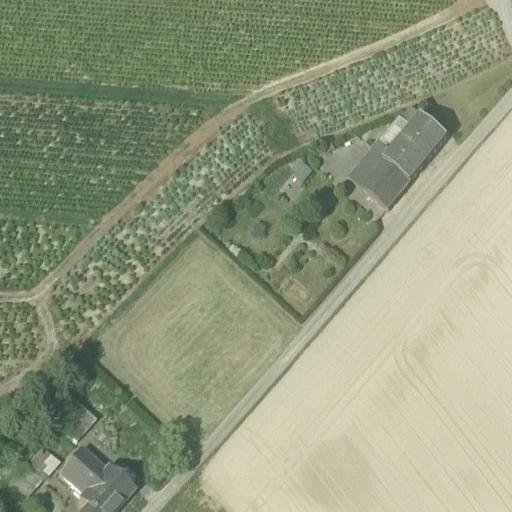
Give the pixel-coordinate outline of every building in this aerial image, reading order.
[(412,111),(402,123),(409,129),(419,117),(412,111)] [(390,152),(396,157),(371,186),(394,206),(419,177),(453,137),(424,112),(419,117),(409,129),(390,152)] [(390,152),(409,129),(402,123),(401,122),(381,144),(390,152)] [(356,173),(371,186),(396,157),(390,152),(381,144),(356,173)] [(313,176),(302,167),(292,180),(302,189),(313,176)] [(52,427),(75,448),(95,426),(72,405),(52,427)] [(43,454),(27,473),(42,486),(58,467),(43,454)] [(120,511),(135,496),(108,472),(105,475),(81,454),(58,480),(81,501),(78,505),(85,511),(120,511)] [(27,504),(42,486),(27,473),(24,470),(8,488),(27,504)]
